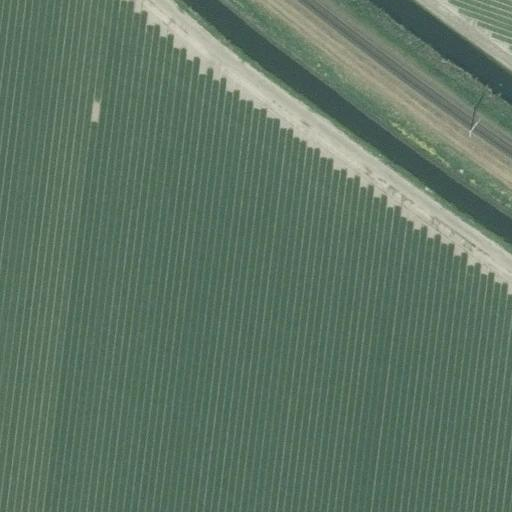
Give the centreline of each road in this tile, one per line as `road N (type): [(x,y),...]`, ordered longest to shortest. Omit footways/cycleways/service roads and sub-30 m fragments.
road 1 (track): [(161,0),(232,63),(511,269)]
road 2 (track): [(272,0),(511,179)]
